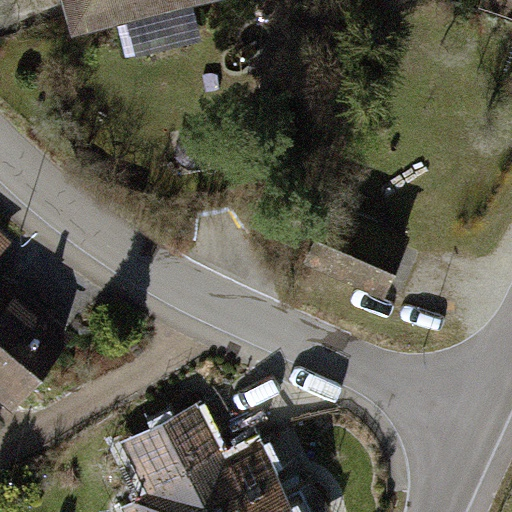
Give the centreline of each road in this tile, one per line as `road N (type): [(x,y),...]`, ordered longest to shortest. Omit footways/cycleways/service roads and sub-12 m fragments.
road 1 (residential): [(0,162),(472,425)]
road 2 (unknown): [(0,458),(198,354),(234,293)]
